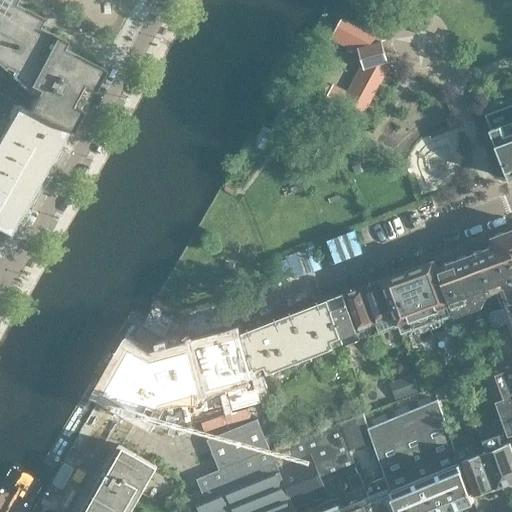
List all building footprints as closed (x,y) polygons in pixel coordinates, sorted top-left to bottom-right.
[(0,64),(7,72),(32,23),(36,16),(41,19),(43,20),(43,19),(13,2),(14,0),(7,0),(0,14),(0,64)] [(39,90),(61,47),(64,42),(66,43),(67,42),(37,26),(41,19),(36,16),(32,23),(7,72),(27,91),(29,85),(39,90)] [(357,125),(389,65),(381,38),(342,17),(332,35),(358,48),(364,69),(350,94),(333,84),(321,106),(357,125)] [(70,104),(80,85),(88,89),(100,67),(61,47),(39,90),(30,109),(67,128),(78,108),(70,104)] [(318,103),(328,86),(311,76),(301,94),(318,103)] [(0,229),(7,233),(65,131),(17,104),(17,103),(0,93),(0,229)] [(283,132),(294,111),(284,105),(272,126),(283,132)] [(511,106),(486,115),(492,130),(511,123),(511,106)] [(511,178),(511,123),(492,130),(510,179),(511,178)] [(511,302),(511,229),(492,237),(495,245),(437,267),(454,313),(485,301),(488,295),(492,293),(493,291),(501,288),(507,305),(511,302)] [(454,313),(437,267),(434,259),(394,274),(394,275),(381,280),(395,317),(397,316),(398,321),(407,343),(413,359),(425,390),(430,387),(476,370),(454,313)] [(395,317),(381,280),(381,279),(362,287),(377,324),(395,317)] [(377,324),(362,287),(344,294),(358,331),(377,324)] [(358,331),(344,294),(328,300),(342,335),(345,345),(361,339),(358,331)] [(342,335),(328,300),(271,322),(287,365),(298,360),(334,346),(332,339),(342,335)] [(496,331),(492,321),(483,325),(486,335),(496,331)] [(287,365),(271,322),(242,333),(253,367),(255,366),(256,369),(267,365),(269,372),(287,365)] [(499,341),(496,331),(486,335),(490,345),(499,341)] [(150,358),(125,402),(153,418),(163,399),(223,383),(231,411),(264,402),(253,367),(242,333),(150,358)] [(511,356),(482,368),(510,442),(511,448),(511,356)] [(425,390),(413,359),(380,371),(391,402),(425,390)] [(430,387),(425,390),(391,402),(362,414),(373,442),(385,475),(390,488),(388,489),(397,511),(448,511),(469,504),(468,503),(472,502),(473,502),(430,387)] [(374,511),(367,492),(359,473),(350,451),(373,442),(362,414),(304,437),(305,438),(294,442),(271,451),(274,460),(295,509),(316,500),(318,506),(320,511),(374,511)] [(269,449),(257,419),(207,439),(219,469),(269,449)] [(508,483),(491,440),(486,427),(476,431),(481,444),(483,443),(486,452),(479,454),(493,489),(508,483)] [(511,481),(511,448),(510,442),(502,445),(499,437),(491,440),(508,483),(511,481)] [(95,511),(131,511),(157,466),(119,444),(103,473),(84,506),(95,511)] [(295,511),(295,509),(274,460),(271,451),(269,449),(219,469),(220,470),(198,479),(202,490),(185,497),(190,511),(295,511)] [(493,489),(479,454),(477,450),(473,452),(475,458),(462,463),(475,496),(493,489)] [(397,511),(388,489),(390,488),(385,475),(367,483),(370,491),(367,492),(374,511),(397,511)] [(320,511),(318,506),(316,500),(295,509),(295,511),(320,511)]
